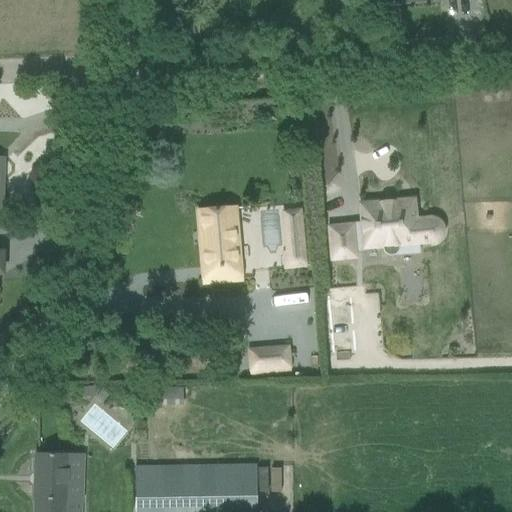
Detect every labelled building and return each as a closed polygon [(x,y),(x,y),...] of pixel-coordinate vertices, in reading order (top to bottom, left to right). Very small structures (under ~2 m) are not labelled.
[(174,16),(177,35),(191,33),(188,14),(174,16)] [(399,250),(399,247),(399,240),(415,239),(416,244),(431,243),(434,242),(437,241),(439,239),(441,236),(442,233),(442,230),(441,227),(440,224),(438,222),(435,220),(432,219),(429,219),(415,220),(413,200),(359,205),(363,243),(381,242),(381,249),(382,252),(384,254),(386,256),(388,257),(391,257),(394,256),(396,255),(398,253),(399,250)] [(239,279),(236,247),(232,209),(199,212),(204,282),(239,279)] [(352,226),(328,228),(331,260),(355,258),(352,226)] [(305,251),(283,253),(284,270),(306,268),(305,251)] [(248,350),(250,378),(292,374),(289,346),(248,350)] [(182,406),(182,389),(145,390),(146,407),(182,406)] [(32,461),(32,470),(34,472),(33,500),(35,500),(34,511),(80,511),(80,501),(81,501),(81,484),(66,483),(67,455),(34,455),(34,460),(32,461)] [(255,511),(255,481),(255,467),(135,468),(135,511),(255,511)]
